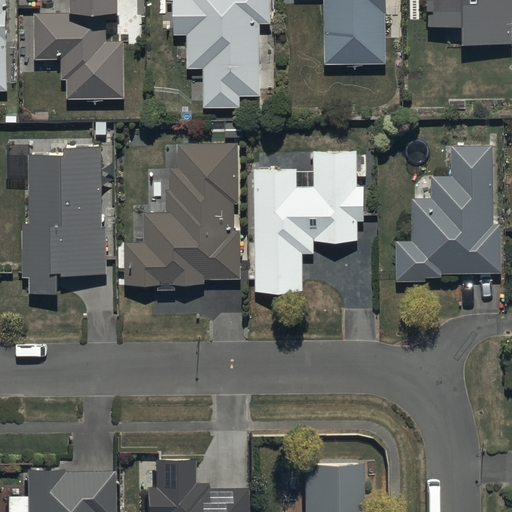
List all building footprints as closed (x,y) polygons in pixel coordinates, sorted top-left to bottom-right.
[(115,0),(69,0),(69,10),(32,11),(33,58),(60,58),(60,78),(65,78),(66,98),(123,97),(122,39),(105,39),(105,8),(116,8),(115,0)] [(172,0),(173,33),(186,33),(186,68),(201,68),(202,107),(240,107),(240,95),(260,95),(259,22),(270,22),(269,0),(172,0)] [(323,0),(324,62),(385,62),(384,11),(386,12),(386,0),(323,0)] [(511,0),(428,0),(428,23),(462,23),(462,42),(511,41),(511,0)] [(144,240),(124,241),(124,282),(159,281),(159,286),(173,286),(173,283),(205,282),(204,278),(240,277),(239,230),(234,230),(233,203),(238,203),(237,140),(176,141),(176,163),(169,163),(170,188),(166,188),(167,211),(143,211),(144,240)] [(60,151),(28,152),(30,223),(22,223),(23,275),(29,275),(30,293),(56,292),(56,271),(59,271),(59,275),(107,273),(106,225),(101,225),(99,144),(59,146),(60,151)] [(412,239),(395,239),(395,280),(425,279),(425,276),(441,276),(441,272),(500,271),(499,223),(492,223),(491,144),(450,144),(451,173),(430,173),(431,196),(411,196),(412,239)] [(297,166),(252,167),(254,290),(302,290),(302,251),(313,251),(312,238),(357,238),(357,220),(363,220),(363,185),(357,185),(357,147),(312,147),(313,185),(297,185),(297,166)] [(153,486),(143,486),(143,511),(244,511),(244,490),(204,491),(204,486),(193,486),(192,460),(153,461),(153,486)] [(300,511),(361,511),(361,461),(300,462),(300,511)] [(24,511),(111,511),(111,471),(60,472),(60,468),(24,469),(24,511)]
